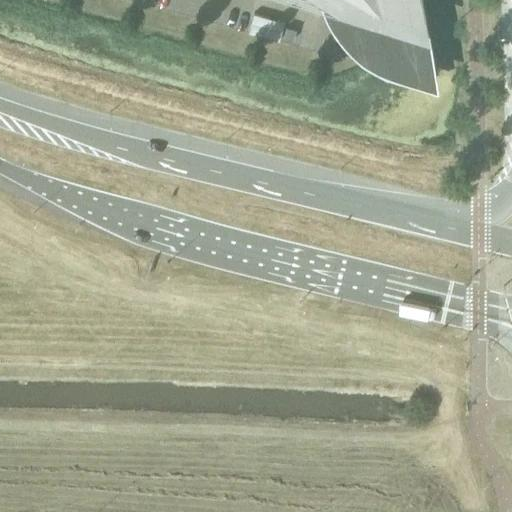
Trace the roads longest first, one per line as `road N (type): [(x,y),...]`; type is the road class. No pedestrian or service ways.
road 1 (motorway): [(0,164),(203,243),(511,318)]
road 2 (motorway): [(511,244),(105,143),(0,105)]
